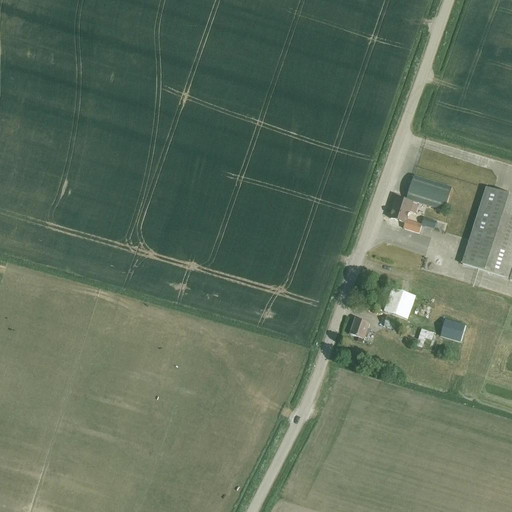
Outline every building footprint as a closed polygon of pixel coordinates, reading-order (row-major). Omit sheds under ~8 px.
[(407,197),(407,199),(445,211),(446,208),(452,190),(413,178),(407,197)] [(511,266),(511,196),(485,188),(479,207),(462,265),(508,279),(511,266)] [(418,206),(397,200),(391,220),(405,224),(404,229),(419,234),(422,226),(412,223),(412,222),(407,221),(409,213),(415,215),(418,206)] [(424,218),(421,225),(434,230),(437,222),(424,218)] [(403,301),(392,298),(384,328),(395,331),(403,301)] [(367,333),(370,325),(355,320),(350,335),(359,338),(358,342),(363,344),(365,339),(367,339),(369,334),(367,333)] [(445,321),(441,337),(461,343),(465,327),(445,321)] [(432,349),(435,330),(423,329),(420,347),(432,349)]
